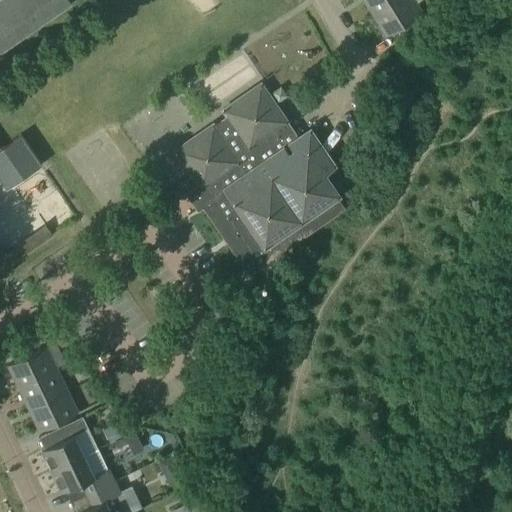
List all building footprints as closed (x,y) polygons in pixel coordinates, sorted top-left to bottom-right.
[(0,51),(72,2),(70,0),(0,0),(0,179),(1,179),(6,187),(41,163),(21,134),(1,148),(0,146),(0,51)] [(397,0),(364,0),(373,15),(397,0)] [(414,0),(397,0),(373,15),(386,36),(423,13),(414,0)] [(285,120),(261,86),(226,110),(231,117),(214,128),(213,126),(178,150),(201,184),(194,189),(250,272),(343,208),(334,195),(336,193),(322,172),(332,164),(310,131),(297,140),(284,121),(285,120)] [(27,252),(19,242),(1,255),(8,265),(27,252)] [(18,387),(57,368),(46,346),(8,365),(18,387)] [(57,368),(18,387),(29,409),(67,390),(57,368)] [(67,390),(29,409),(39,431),(78,412),(67,390)] [(42,450),(52,471),(84,455),(98,449),(83,416),(56,429),(61,440),(42,450)] [(87,494),(114,481),(98,449),(84,455),(52,471),(62,492),(82,482),(87,494)] [(114,481),(87,494),(93,505),(77,511),(127,511),(119,494),(120,493),(114,481)] [(182,508),(184,511),(200,511),(195,501),(182,508)]
